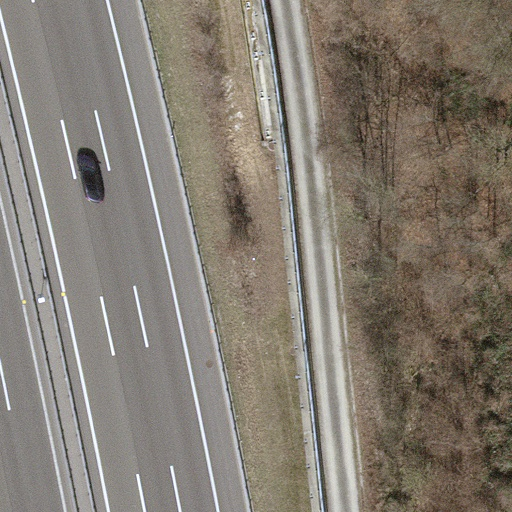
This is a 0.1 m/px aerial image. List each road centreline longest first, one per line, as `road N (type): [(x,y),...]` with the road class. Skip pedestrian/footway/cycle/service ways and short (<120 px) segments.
road 1 (motorway): [(164,511),(53,0)]
road 2 (track): [(285,0),(347,511)]
